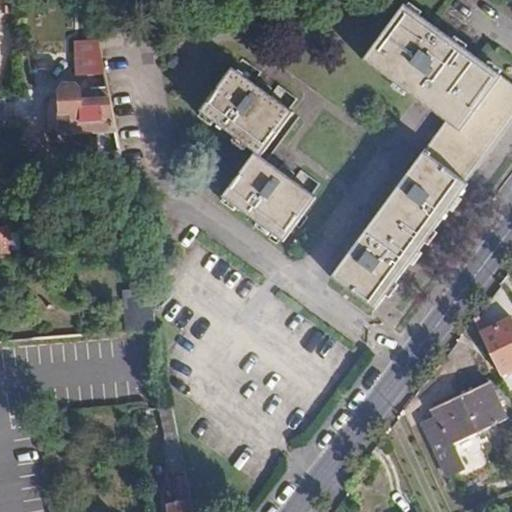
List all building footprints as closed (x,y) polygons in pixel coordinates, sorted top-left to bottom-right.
[(444,213),(511,116),(511,86),(402,6),(362,62),(441,122),(330,277),(373,309),(444,213)] [(106,74),(99,42),(76,44),(79,76),(106,74)] [(263,160),(294,116),(235,72),(202,115),(256,155),(224,200),(283,243),(316,199),(263,160)] [(97,153),(122,153),(110,96),(98,96),(98,94),(91,93),(86,90),(81,90),(74,84),(62,85),(58,90),(61,133),(96,133),(97,153)] [(0,257),(10,257),(9,233),(0,232),(0,257)] [(127,335),(146,333),(156,332),(152,311),(126,313),(127,335)] [(511,322),(510,319),(480,333),(500,375),(511,368),(511,322)] [(506,420),(488,383),(431,411),(449,447),(506,420)] [(160,406),(173,476),(185,473),(171,405),(160,406)] [(168,511),(192,511),(185,473),(173,476),(172,476),(177,502),(168,504),(168,511)]
